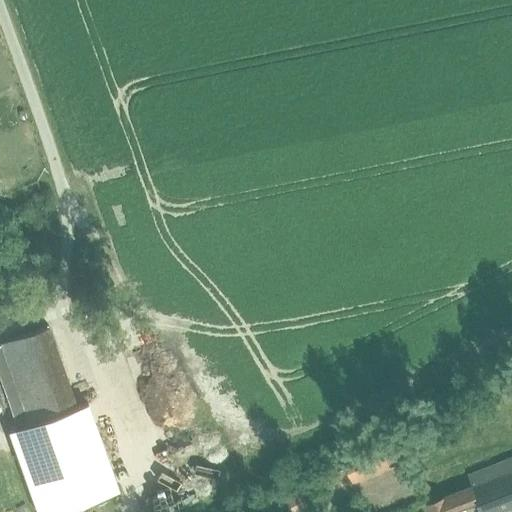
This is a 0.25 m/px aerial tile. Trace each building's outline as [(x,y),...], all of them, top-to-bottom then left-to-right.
[(1,342),(29,424),(77,407),(48,325),(1,342)] [(44,511),(117,486),(88,403),(77,407),(29,424),(13,430),(41,511),(44,511)] [(393,436),(343,458),(350,472),(387,456),(391,466),(404,460),(393,436)] [(511,458),(469,476),(472,483),(478,497),(483,511),(498,511),(511,506),(511,458)] [(426,511),(447,511),(447,509),(478,497),(469,483),(423,501),(426,511)]
